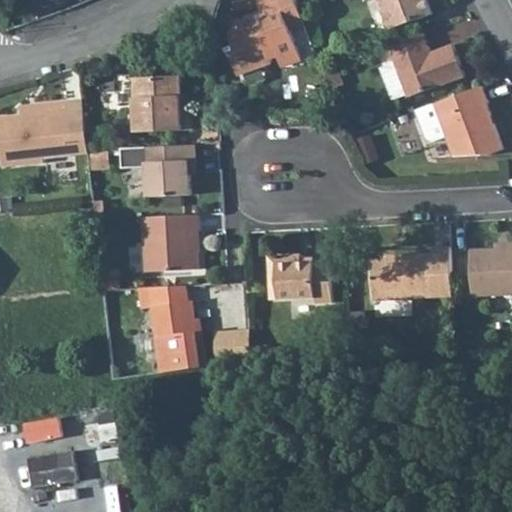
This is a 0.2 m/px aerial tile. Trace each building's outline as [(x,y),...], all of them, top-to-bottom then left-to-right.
[(298,0),(259,0),(264,12),(240,21),(235,38),(237,45),(230,48),(240,73),(273,61),(272,57),(279,54),(283,65),(303,58),(291,27),(307,22),(298,0)] [(381,0),(392,28),(434,13),(428,0),(381,0)] [(432,52),(425,32),(390,45),(396,63),(382,68),(393,98),(407,93),(409,97),(466,76),(454,44),(432,52)] [(336,65),(324,69),(331,88),(343,83),(336,65)] [(183,76),(136,78),(137,114),(132,114),(133,132),(196,129),(195,111),(184,111),(183,76)] [(435,103),(417,110),(427,138),(433,141),(448,136),(455,155),(490,154),(504,149),(487,103),(490,102),(484,85),(435,103)] [(46,156),(90,151),(84,99),(37,104),(32,109),(33,113),(22,114),(0,116),(0,132),(3,165),(46,160),(46,156)] [(33,113),(32,109),(37,104),(21,106),(22,114),(33,113)] [(197,161),(196,143),(148,146),(123,147),(124,168),(149,167),(150,196),(192,194),(191,174),(191,161),(197,161)] [(0,210),(13,209),(11,197),(0,198),(0,210)] [(200,213),(144,216),(147,271),(200,268),(198,229),(201,229),(200,213)] [(454,296),(452,246),(435,247),(435,252),(396,254),(396,258),(373,259),(375,300),(454,296)] [(511,248),(498,249),(472,250),(474,295),(511,293),(511,248)] [(303,254),(277,255),(279,278),(271,279),(272,300),(317,298),(317,304),(335,303),(333,260),(303,261),(303,254)] [(277,255),(270,256),(271,279),(279,278),(277,255)] [(145,307),(154,306),(163,371),(208,365),(205,347),(200,348),(196,318),(194,299),(189,300),(187,284),(142,286),(145,307)] [(196,318),(200,348),(205,347),(201,317),(196,318)] [(243,361),(253,361),(251,331),(219,333),(221,363),(233,362),(243,361)] [(84,424),(87,450),(103,448),(99,422),(84,424)] [(37,487),(84,479),(79,449),(32,456),(37,487)]
